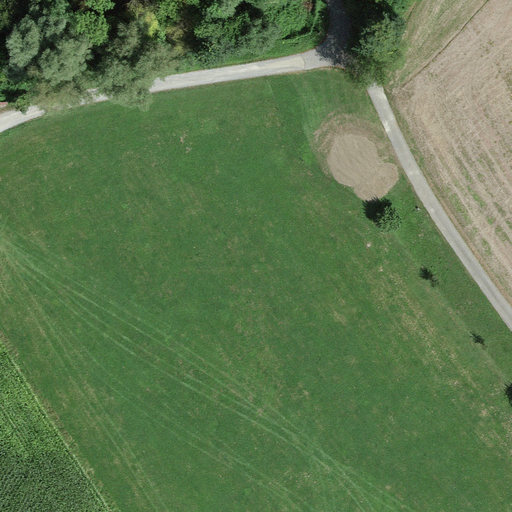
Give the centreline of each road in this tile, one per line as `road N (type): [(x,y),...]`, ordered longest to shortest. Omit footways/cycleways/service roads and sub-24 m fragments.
road 1 (track): [(354,53),(71,97),(0,123)]
road 2 (track): [(511,314),(427,200),(354,53)]
